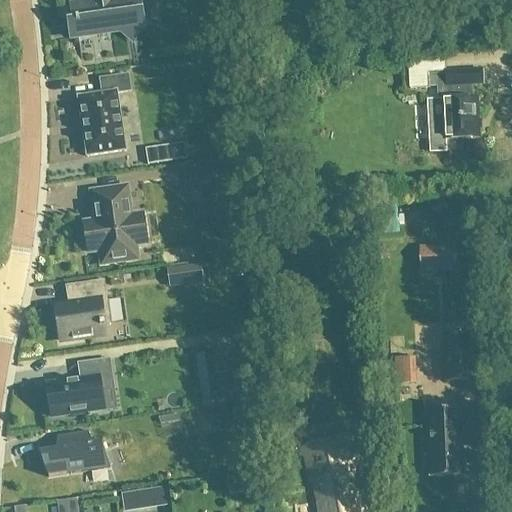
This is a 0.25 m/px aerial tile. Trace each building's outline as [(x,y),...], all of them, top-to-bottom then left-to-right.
[(73,38),(121,31),(133,40),(141,28),(143,28),(140,12),(137,0),(90,0),(91,3),(74,6),(76,21),(70,22),(73,38)] [(404,63),(404,80),(432,80),(432,63),(404,63)] [(443,123),(429,124),(431,152),(446,151),(445,140),(480,137),(477,98),(472,98),(471,86),(483,85),(482,70),(446,73),(436,74),(437,102),(442,102),(443,123)] [(103,93),(78,97),(87,157),(125,151),(117,93),(158,87),(156,71),(101,80),(103,93)] [(184,144),(165,147),(168,162),(186,159),(184,144)] [(235,221),(227,167),(193,172),(196,193),(209,191),(214,224),(235,221)] [(126,188),(92,193),(97,221),(85,223),(89,252),(101,250),(103,264),(137,259),(135,247),(147,245),(142,213),(130,215),(126,188)] [(362,227),(361,198),(336,199),(337,224),(346,224),(346,228),(362,227)] [(332,214),(318,215),(319,232),(333,232),(332,214)] [(455,244),(419,246),(420,271),(456,270),(455,244)] [(186,280),(184,266),(166,269),(168,283),(186,280)] [(56,307),(61,341),(91,337),(90,330),(105,328),(104,325),(111,324),(104,280),(65,286),(67,300),(69,300),(70,305),(56,307)] [(446,383),(472,381),(470,339),(444,341),(446,383)] [(417,383),(415,358),(393,359),(395,385),(417,383)] [(89,412),(105,410),(102,393),(112,392),(110,377),(106,377),(104,360),(79,363),(81,381),(49,385),(54,417),(71,414),(72,417),(89,414),(89,412)] [(217,400),(214,382),(198,385),(201,402),(217,400)] [(464,478),(461,412),(427,413),(430,480),(464,478)] [(62,448),(39,451),(48,478),(110,469),(100,440),(89,442),(88,432),(58,436),(62,448)] [(319,511),(358,511),(348,463),(363,460),(358,435),(302,447),(310,484),(314,483),(319,511)]
